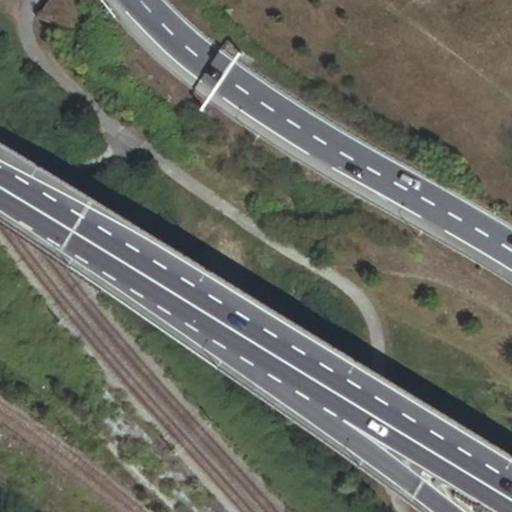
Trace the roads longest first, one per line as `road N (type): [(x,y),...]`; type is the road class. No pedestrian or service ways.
road 1 (trunk): [(133,0),(168,36),(340,153),(511,251)]
road 2 (primary): [(511,490),(156,275)]
road 3 (primary): [(156,275),(466,511)]
road 4 (primary): [(156,275),(0,178)]
